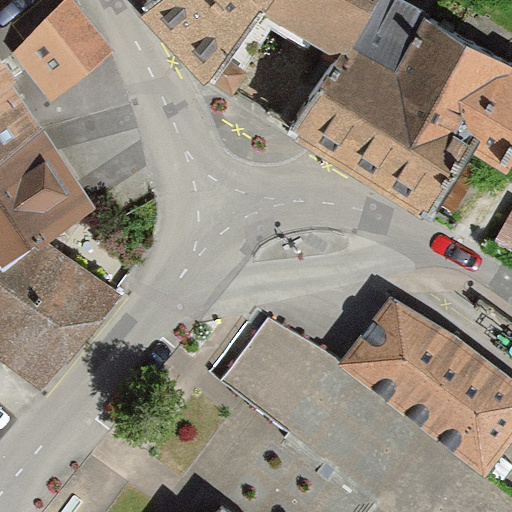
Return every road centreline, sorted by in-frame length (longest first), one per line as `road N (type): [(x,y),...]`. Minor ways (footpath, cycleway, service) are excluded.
road 1 (residential): [(219,231),(83,382),(0,491)]
road 2 (residential): [(511,295),(342,206),(280,206),(219,231)]
road 3 (residential): [(219,231),(139,50),(105,0)]
